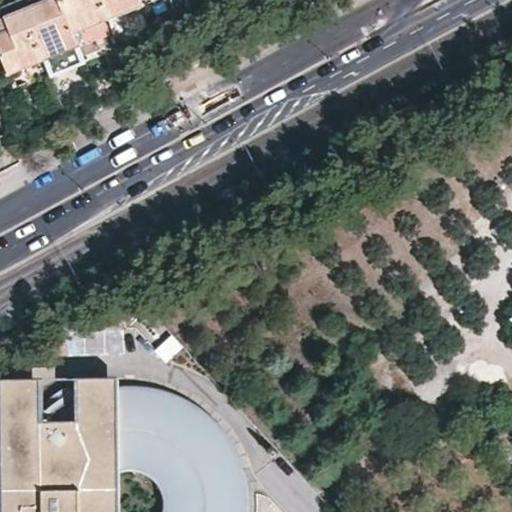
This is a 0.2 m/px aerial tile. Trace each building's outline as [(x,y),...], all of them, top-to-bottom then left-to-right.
[(21,0),(4,7),(8,16),(27,8),(23,0),(21,0)] [(45,0),(42,2),(27,8),(46,57),(54,76),(88,63),(75,32),(61,0),(45,0)] [(61,0),(75,32),(110,17),(103,0),(61,0)] [(103,0),(110,17),(144,3),(142,0),(103,0)] [(27,8),(8,16),(12,28),(0,32),(0,48),(9,72),(46,57),(27,8)] [(171,333),(154,348),(165,362),(183,347),(171,333)] [(7,508),(7,511),(254,511),(254,500),(253,485),(250,469),(244,455),(237,441),(228,428),(218,417),(206,406),(194,398),(180,391),(165,385),(150,382),(134,380),(119,381),(104,384),(89,388),(74,394),(61,402),(49,412),(38,422),(28,435),(20,448),(14,462),(10,477),(8,493),(7,508)]
